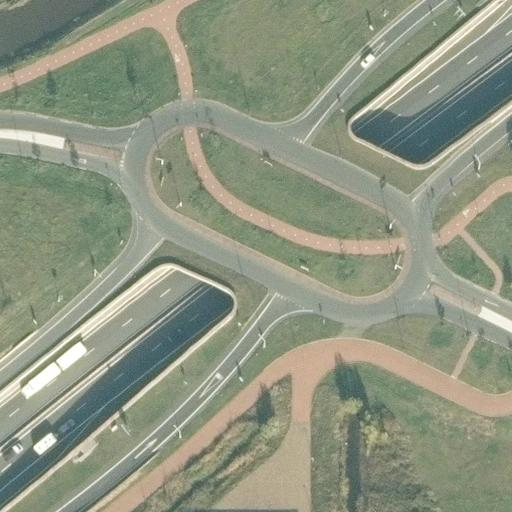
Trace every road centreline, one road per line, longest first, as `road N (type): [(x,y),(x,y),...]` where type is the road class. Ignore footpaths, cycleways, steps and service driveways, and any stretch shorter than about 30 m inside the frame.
road 1 (trunk): [(0,476),(511,79)]
road 2 (trunk): [(511,34),(0,427)]
road 3 (unclassified): [(511,405),(477,404),(360,351),(311,355),(271,376),(118,511)]
road 4 (trunk): [(72,511),(167,431),(275,312),(307,299)]
road 5 (trunk): [(153,217),(137,258),(0,381)]
road 6 (trunk): [(437,0),(280,148)]
road 7 (secondary): [(153,217),(307,299)]
road 8 (secondary): [(414,222),(385,197),(280,148)]
road 9 (secondary): [(280,148),(203,113),(167,118),(145,134)]
road 10 (secondary): [(145,134),(95,138),(0,122)]
road 11 (secondary): [(0,145),(103,166),(135,186)]
road 12 (trunk): [(414,222),(439,184),(511,124)]
